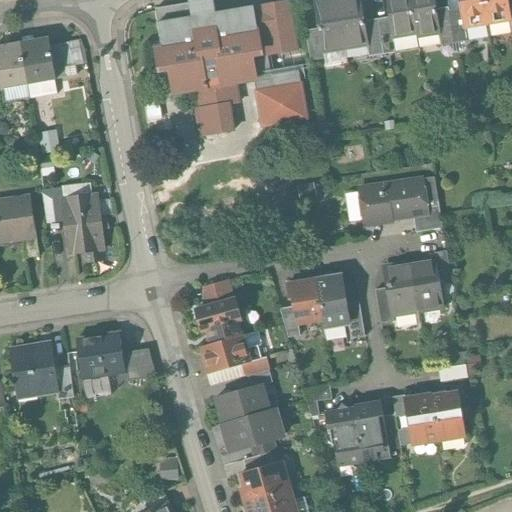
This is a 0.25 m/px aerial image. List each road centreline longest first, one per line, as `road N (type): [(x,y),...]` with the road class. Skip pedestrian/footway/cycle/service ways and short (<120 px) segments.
road 1 (residential): [(152,286),(93,0)]
road 2 (residential): [(216,511),(152,286)]
road 3 (residential): [(152,286),(355,253)]
road 4 (residential): [(0,319),(152,286)]
road 5 (residential): [(382,376),(355,253)]
